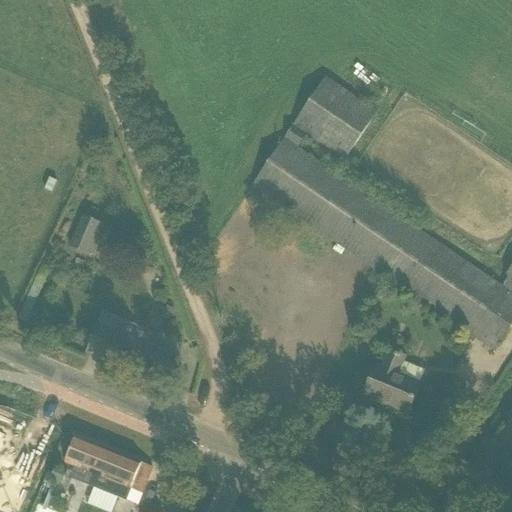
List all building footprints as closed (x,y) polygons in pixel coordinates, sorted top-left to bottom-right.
[(501,288),(298,150),(307,136),(344,163),(379,114),(326,78),(284,140),(252,187),(495,351),(511,326),(511,266),(506,276),(508,277),(501,288)] [(84,217),(70,249),(89,258),(105,225),(91,220),(84,217)] [(166,307),(161,318),(167,321),(172,309),(166,307)] [(94,331),(86,351),(163,383),(175,356),(156,348),(122,334),(126,323),(102,313),(94,331)] [(377,367),(364,398),(408,416),(421,385),(419,384),(398,376),(404,363),(406,358),(389,351),(382,369),(377,367)] [(81,484),(126,502),(131,491),(141,495),(151,469),(75,438),(64,465),(86,474),(81,484)] [(0,511),(16,511),(26,490),(6,481),(0,495),(0,511)]
